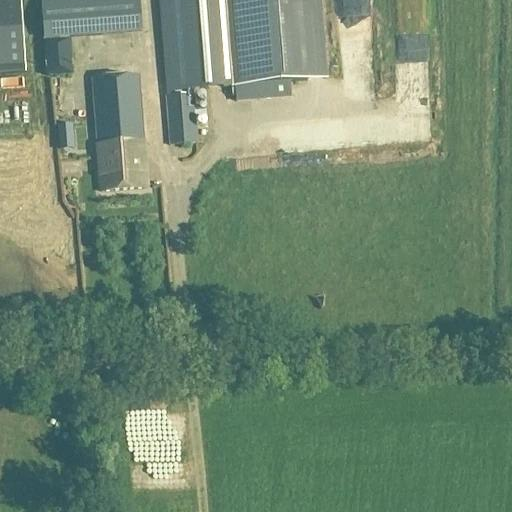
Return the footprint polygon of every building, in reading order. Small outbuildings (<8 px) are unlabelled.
[(20,0),(0,0),(0,74),(25,73),(20,0)] [(41,0),(45,41),(46,78),(74,75),(71,39),(107,35),(141,33),(139,0),(41,0)] [(320,0),(160,0),(168,93),(250,86),(327,79),(320,0)] [(101,193),(147,189),(138,76),(93,79),(101,193)] [(171,146),(198,144),(194,95),(166,98),(171,146)]
